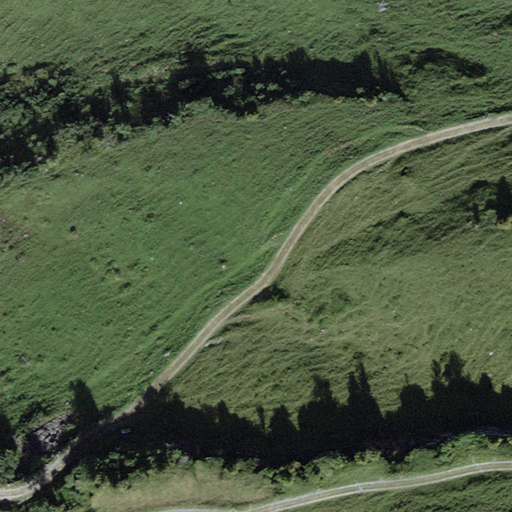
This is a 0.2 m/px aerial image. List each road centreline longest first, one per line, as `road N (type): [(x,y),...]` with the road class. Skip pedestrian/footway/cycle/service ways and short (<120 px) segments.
road 1 (track): [(0,490),(55,470),(96,432),(127,420),(231,306),(264,283),(296,230),(355,168),(511,119)]
road 2 (track): [(511,467),(258,511)]
